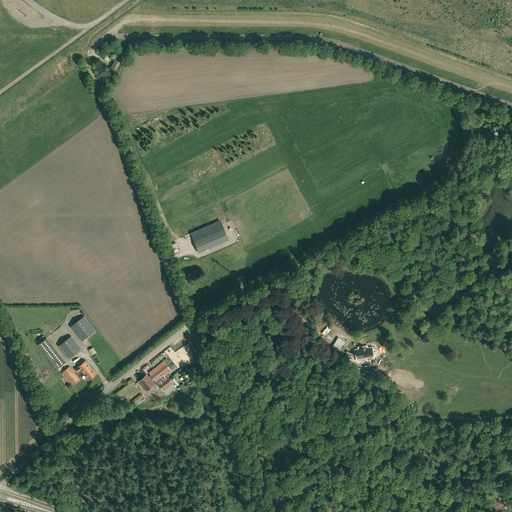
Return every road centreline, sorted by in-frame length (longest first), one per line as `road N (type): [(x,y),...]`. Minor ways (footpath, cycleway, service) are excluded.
road 1 (unclassified): [(0,486),(75,415),(188,325),(191,332)]
road 2 (track): [(165,261),(90,54)]
